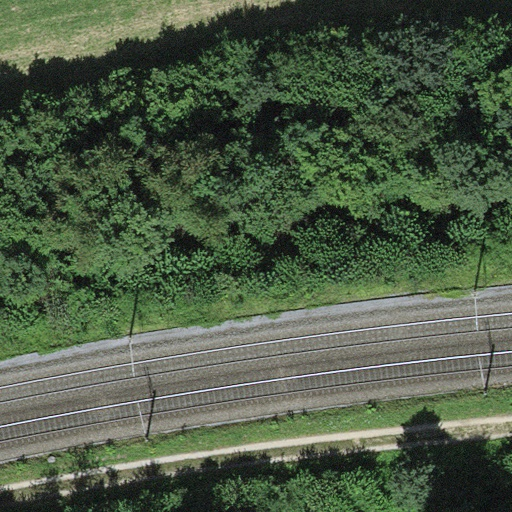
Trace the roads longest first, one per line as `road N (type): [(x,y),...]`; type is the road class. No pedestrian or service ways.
road 1 (track): [(511,432),(258,452),(0,499)]
road 2 (track): [(488,511),(472,492),(383,445)]
